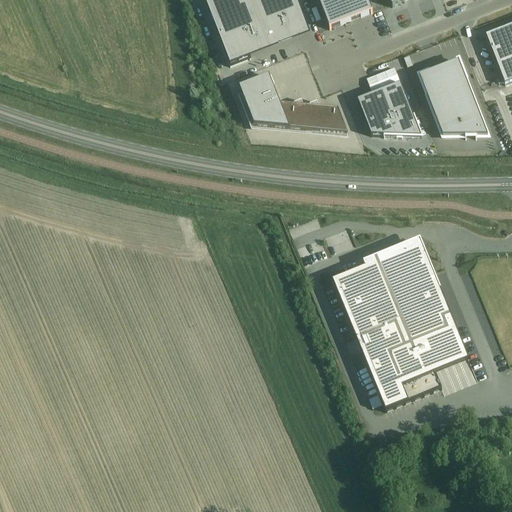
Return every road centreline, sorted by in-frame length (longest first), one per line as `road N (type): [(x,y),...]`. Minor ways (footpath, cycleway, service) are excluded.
road 1 (primary): [(511,184),(263,174),(100,142),(0,111)]
road 2 (residential): [(508,0),(337,65)]
road 3 (unclassified): [(511,405),(448,234)]
